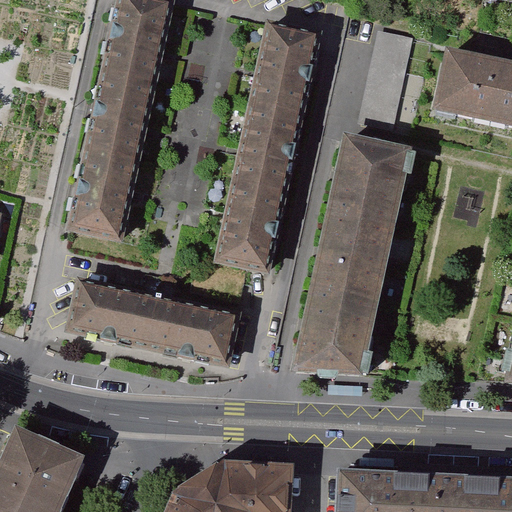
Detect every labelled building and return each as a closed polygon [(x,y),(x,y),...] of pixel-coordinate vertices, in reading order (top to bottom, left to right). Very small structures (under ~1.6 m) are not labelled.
[(119,241),(169,6),(139,0),(120,0),(71,231),(119,241)] [(263,271),(313,37),(265,27),(215,261),(263,271)] [(417,39),(383,32),(364,124),(397,131),(417,39)] [(511,70),(452,58),(440,113),(511,128),(511,70)] [(332,217),(393,230),(408,160),(347,147),(332,217)] [(376,305),(393,230),(332,217),(316,293),(376,305)] [(73,335),(225,365),(235,316),(83,285),(73,335)] [(376,305),(316,293),(298,375),(360,380),(376,305)] [(362,386),(328,385),(328,394),(362,396),(362,386)] [(0,484),(0,511),(59,511),(83,457),(23,431),(0,484)] [(394,459),(360,458),(360,466),(394,468),(394,459)] [(169,511),(290,511),(293,471),(226,467),(175,499),(169,511)] [(405,511),(408,474),(339,470),(336,511),(405,511)] [(482,511),(485,478),(408,474),(405,511),(482,511)] [(511,511),(511,479),(485,478),(482,511),(511,511)]
